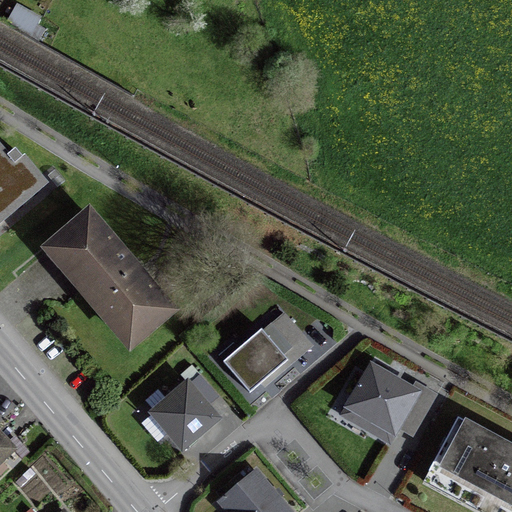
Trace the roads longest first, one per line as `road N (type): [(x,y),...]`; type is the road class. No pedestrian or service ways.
road 1 (tertiary): [(136,511),(0,349)]
road 2 (residential): [(274,410),(340,484),(391,511)]
road 3 (residential): [(161,511),(274,410)]
road 4 (residential): [(274,410),(366,327)]
